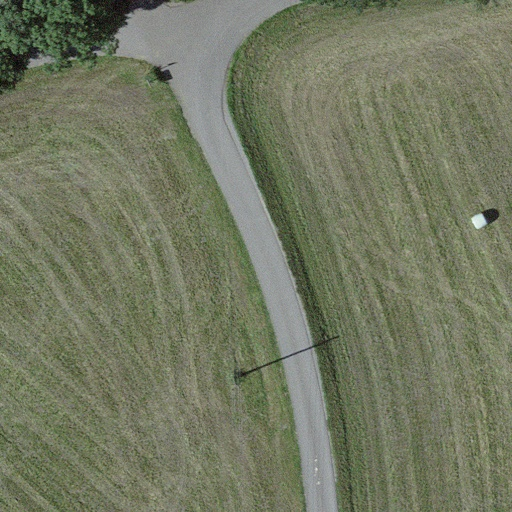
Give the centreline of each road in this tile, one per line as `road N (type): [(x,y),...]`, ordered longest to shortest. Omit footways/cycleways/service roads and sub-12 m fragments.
road 1 (unclassified): [(329,511),(325,446),(270,237),(178,19)]
road 2 (unclassified): [(0,57),(178,19)]
